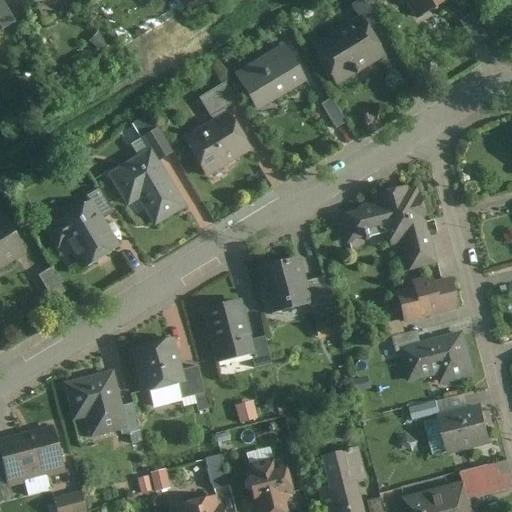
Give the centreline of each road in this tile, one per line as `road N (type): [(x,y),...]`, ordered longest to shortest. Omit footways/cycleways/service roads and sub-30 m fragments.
road 1 (residential): [(433,116),(0,387)]
road 2 (residential): [(511,426),(433,116)]
